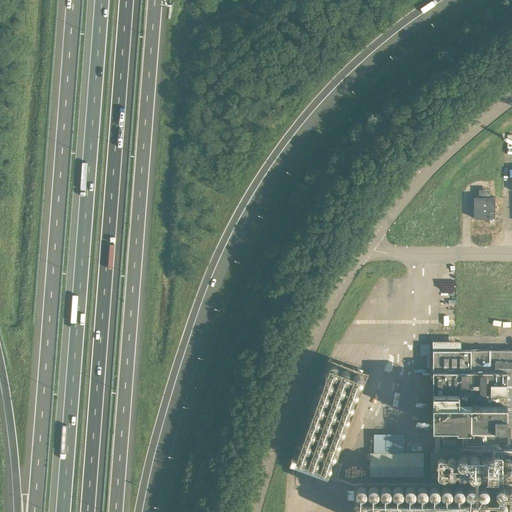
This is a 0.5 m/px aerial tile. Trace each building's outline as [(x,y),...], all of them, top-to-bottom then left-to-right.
[(474,218),(495,218),(495,197),(490,197),(490,190),(479,190),(479,197),(474,197),(474,218)] [(461,427),(461,350),(461,341),(433,341),(433,425),(445,425),(445,431),(457,431),(457,427),(461,427)] [(430,343),(420,343),(420,353),(430,353),(430,343)] [(511,350),(461,350),(461,427),(470,427),(470,425),(511,425),(511,350)] [(297,460),(330,471),(363,371),(330,360),(297,460)] [(370,476),(423,476),(423,453),(370,453),(370,476)]
